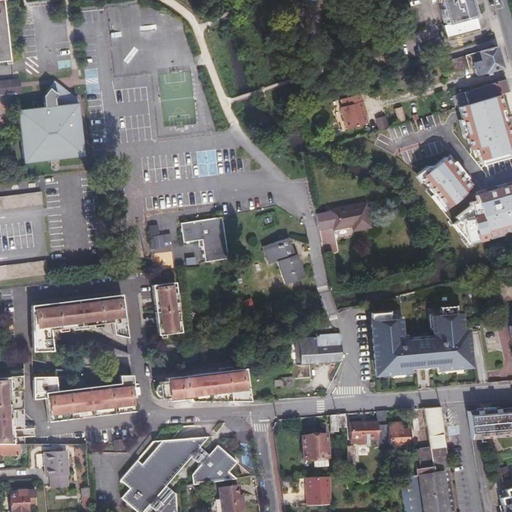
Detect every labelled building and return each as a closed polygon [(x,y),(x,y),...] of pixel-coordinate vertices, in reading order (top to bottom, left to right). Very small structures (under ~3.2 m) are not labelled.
[(0,0),(0,61),(12,60),(4,0),(0,0)] [(470,0),(435,0),(446,39),(478,30),(470,0)] [(495,69),(501,67),(496,46),(450,60),(454,72),(473,66),(476,75),(484,72),(487,72),(495,69)] [(450,60),(442,62),(446,74),(454,72),(450,60)] [(20,77),(15,78),(0,79),(2,95),(17,93),(22,93),(20,77)] [(464,104),(475,101),(499,93),(508,91),(504,78),(460,92),(464,104)] [(361,93),(342,99),(344,106),(341,107),(348,129),(368,123),(362,101),(363,101),(361,93)] [(511,139),(503,107),(499,93),(464,104),(457,107),(470,151),(477,149),(481,165),(511,156),(511,139)] [(75,104),(19,110),(26,163),(81,157),(75,104)] [(398,111),(402,123),(408,121),(404,109),(398,111)] [(380,130),(391,127),(387,116),(377,119),(380,130)] [(447,155),(419,177),(442,210),(471,186),(447,155)] [(511,184),(474,195),(473,202),(469,203),(454,217),(457,222),(452,225),(467,244),(511,230),(511,184)] [(43,192),(0,197),(0,210),(44,205),(43,192)] [(365,203),(329,209),(333,227),(352,223),(353,228),(369,225),(365,203)] [(230,257),(225,216),(221,216),(183,221),(186,240),(204,238),(207,259),(230,257)] [(160,224),(148,226),(151,250),(163,248),(160,224)] [(288,235),(262,245),(269,263),(278,260),(286,282),(304,275),(298,258),(300,257),(298,252),(295,253),(288,235)] [(46,262),(0,266),(0,280),(48,275),(46,262)] [(181,335),(176,293),(174,280),(151,283),(153,298),(158,338),(181,335)] [(53,350),(51,337),(51,329),(65,327),(83,325),(113,321),(114,333),(127,336),(121,293),(30,306),(32,350),(46,350),(53,350)] [(373,324),(369,324),(374,372),(381,372),(381,374),(408,372),(407,369),(437,366),(437,369),(462,367),(462,364),(470,363),(466,329),(461,330),(459,313),(453,314),(453,307),(437,308),(437,315),(426,316),(428,337),(403,340),(403,335),(400,335),(398,318),(387,319),(386,312),(372,314),(373,324)] [(340,362),(338,336),(292,340),(294,366),(318,364),(318,367),(321,367),(321,363),(340,362)] [(249,401),(246,382),(245,369),(232,371),(167,380),(167,383),(160,384),(162,400),(170,399),(170,401),(191,398),(194,401),(249,401)] [(120,373),(121,374),(121,382),(59,390),(57,376),(33,377),(34,400),(47,398),(50,421),(105,413),(120,412),(137,409),(136,401),(134,389),(133,382),(132,375),(132,374),(120,373)] [(24,375),(0,376),(0,443),(22,444),(26,444),(24,375)] [(292,380),(275,381),(275,389),(293,387),(292,380)] [(452,511),(438,407),(422,409),(424,426),(426,427),(429,449),(416,451),(416,457),(411,457),(414,476),(396,478),(400,502),(400,511),(452,511)] [(474,412),(467,412),(470,438),(511,434),(511,408),(498,409),(492,410),(492,407),(480,408),(480,412),(474,412)] [(349,423),(349,440),(356,439),(357,444),(356,445),(367,445),(367,439),(386,439),(386,424),(385,412),(375,413),(375,422),(349,423)] [(345,428),(345,415),(328,416),(330,432),(336,432),(336,428),(345,428)] [(399,424),(386,424),(386,439),(386,445),(406,444),(407,431),(402,431),(399,427),(399,424)] [(311,436),(301,436),(303,459),(312,459),(313,466),(326,466),(325,457),(327,457),(326,435),(324,435),(324,427),(311,428),(311,436)] [(192,475),(193,483),(236,479),(228,472),(237,461),(218,445),(209,455),(200,447),(209,437),(154,441),(120,480),(129,488),(122,497),(139,511),(143,511),(150,505),(158,511),(178,511),(177,493),(168,485),(192,457),(201,465),(192,475)] [(122,440),(114,441),(114,450),(123,449),(122,440)] [(22,444),(0,443),(0,453),(19,453),(19,447),(22,447),(22,444)] [(63,450),(62,447),(55,447),(55,450),(44,451),(46,476),(51,476),(51,486),(69,485),(67,450),(63,450)] [(325,477),(302,478),(303,506),(326,505),(325,477)] [(236,511),(243,511),(242,500),(239,500),(238,493),(237,483),(219,485),(221,511),(236,511)] [(511,511),(511,487),(503,491),(505,496),(499,498),(503,511),(511,511)] [(10,494),(10,511),(27,511),(27,501),(32,500),(32,488),(26,489),(26,493),(17,494),(10,494)]
